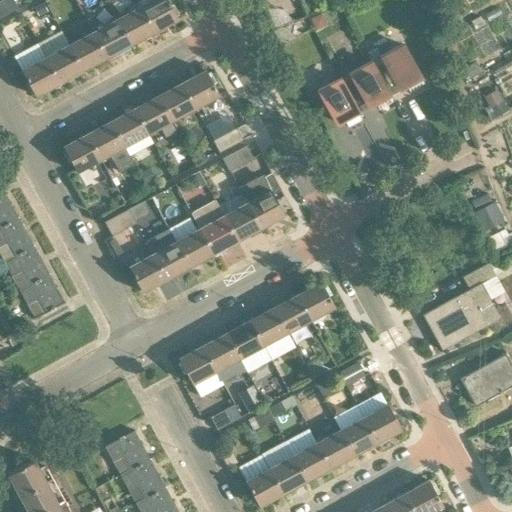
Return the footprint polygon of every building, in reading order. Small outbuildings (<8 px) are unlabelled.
[(2,0),(0,1),(0,18),(17,9),(12,0),(2,0)] [(153,0),(139,8),(153,32),(177,20),(166,0),(153,0)] [(38,17),(47,12),(42,4),(34,8),(38,17)] [(116,20),(130,45),(153,32),(139,8),(116,20)] [(315,31),(322,28),(325,22),(321,14),(310,19),(315,31)] [(92,33),(106,58),(130,45),(116,20),(92,33)] [(68,46),(82,71),(106,58),(92,33),(68,46)] [(373,68),(378,76),(388,71),(398,88),(405,84),(410,94),(424,86),(401,45),(381,56),(384,62),(373,68)] [(45,58),(59,83),(82,71),(68,46),(45,58)] [(59,83),(45,58),(21,71),(34,96),(59,83)] [(342,85),(358,114),(369,108),(367,105),(374,101),(379,111),(393,104),(378,76),(373,68),(370,62),(349,74),(352,79),(342,85)] [(471,78),(479,74),(473,64),(466,68),(471,78)] [(204,71),(181,84),(194,108),(218,96),(204,71)] [(361,121),(358,114),(342,85),(339,79),(318,91),(321,96),(310,102),(315,111),(326,105),(335,122),(342,118),(348,128),(361,121)] [(194,108),(181,84),(158,96),(171,121),(194,108)] [(171,121),(158,96),(134,109),(148,134),(171,121)] [(148,134),(134,109),(110,122),(123,147),(148,134)] [(123,147),(110,122),(87,135),(100,160),(109,155),(119,173),(133,165),(123,147)] [(219,154),(250,137),(244,124),(212,142),(219,154)] [(100,160),(87,135),(62,148),(76,173),(100,160)] [(228,172),(252,159),(246,147),(222,160),(228,172)] [(148,169),(138,174),(144,185),(154,180),(148,169)] [(239,191),(246,204),(259,229),(284,215),(273,197),(281,192),(271,174),(239,191)] [(0,228),(16,220),(17,219),(9,204),(8,205),(1,191),(0,191),(0,228)] [(473,209),(490,202),(487,194),(470,201),(473,209)] [(134,220),(148,212),(143,202),(129,210),(134,220)] [(235,241),(222,217),(214,202),(190,214),(198,230),(212,255),(235,241)] [(506,222),(496,202),(473,214),(483,233),(506,222)] [(222,217),(235,241),(259,229),(246,204),(222,217)] [(111,237),(134,224),(127,210),(103,223),(111,237)] [(0,257),(4,264),(32,248),(33,248),(24,232),(23,233),(16,220),(0,228),(0,257)] [(188,267),(175,243),(168,229),(144,241),(151,255),(165,280),(188,267)] [(212,255),(198,230),(175,243),(188,267),(212,255)] [(19,292),(47,276),(48,276),(40,261),(39,262),(32,248),(4,264),(19,292)] [(165,280),(151,255),(128,268),(141,293),(165,280)] [(496,276),(504,271),(498,260),(490,264),(496,276)] [(441,350),(500,318),(481,283),(495,275),(488,262),(461,277),(468,289),(422,314),(441,350)] [(47,276),(19,292),(26,306),(35,301),(42,315),(49,312),(50,313),(55,310),(55,309),(63,304),(55,290),(47,276)] [(320,283),(297,296),(310,321),(334,308),(320,283)] [(310,321),(297,296),(273,308),(287,333),(310,321)] [(287,333),(273,308),(249,322),(263,346),(287,333)] [(263,346),(249,322),(226,334),(239,359),(263,346)] [(239,359),(226,334),(202,347),(216,372),(239,359)] [(216,372),(202,347),(178,360),(192,385),(216,372)] [(511,365),(506,354),(461,379),(477,407),(511,387),(511,365)] [(312,378),(324,372),(318,361),(306,367),(312,378)] [(326,379),(315,386),(322,400),(334,394),(326,379)] [(248,412),(262,405),(252,386),(238,393),(248,412)] [(272,417),(285,411),(280,402),(268,409),(272,417)] [(363,419),(376,443),(400,430),(387,405),(363,419)] [(233,406),(210,419),(216,431),(240,418),(233,406)] [(252,432),(260,428),(254,417),(246,421),(252,432)] [(340,431),(353,456),(376,443),(363,419),(340,431)] [(316,444),(330,469),(353,456),(340,431),(316,444)] [(228,450),(235,446),(228,432),(221,436),(228,450)] [(129,471),(148,461),(149,460),(141,445),(140,446),(133,433),(123,438),(122,437),(118,439),(118,441),(105,448),(112,462),(122,457),(129,471)] [(293,457),(306,482),(330,469),(316,444),(293,457)] [(269,470),(283,495),(306,482),(293,457),(269,470)] [(26,511),(41,511),(57,504),(51,494),(57,491),(44,467),(38,471),(33,461),(7,475),(26,511)] [(148,461),(129,471),(120,476),(128,490),(137,485),(144,499),(163,489),(164,488),(157,475),(156,475),(148,461)] [(283,495),(269,470),(245,483),(259,508),(283,495)] [(428,481),(404,494),(413,511),(428,511),(441,505),(428,481)] [(163,489),(144,499),(135,504),(139,511),(177,511),(172,502),(170,502),(163,489)] [(413,511),(404,494),(381,506),(383,511),(413,511)]
